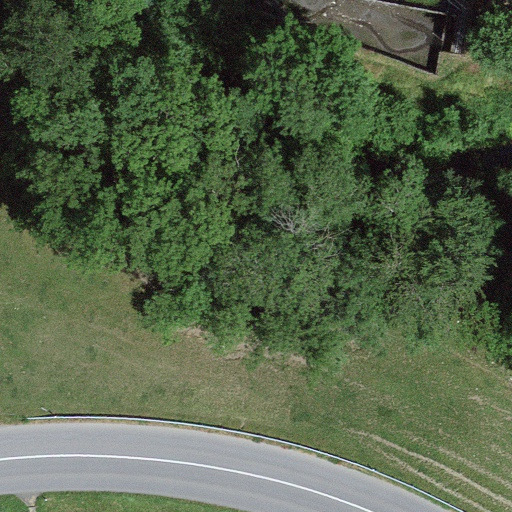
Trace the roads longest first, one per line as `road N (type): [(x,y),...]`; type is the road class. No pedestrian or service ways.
road 1 (secondary): [(0,457),(217,465),(350,511)]
road 2 (track): [(275,53),(406,95),(489,66),(511,76)]
